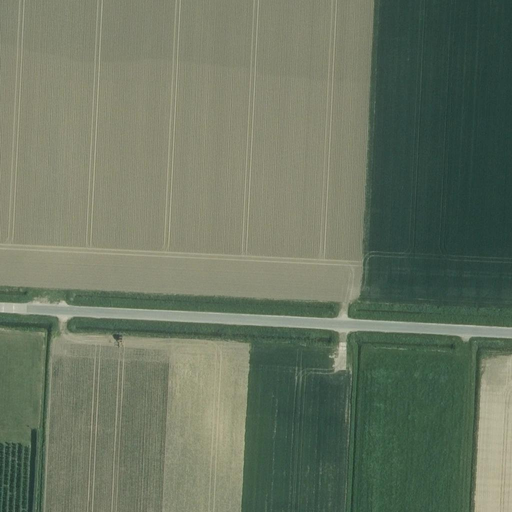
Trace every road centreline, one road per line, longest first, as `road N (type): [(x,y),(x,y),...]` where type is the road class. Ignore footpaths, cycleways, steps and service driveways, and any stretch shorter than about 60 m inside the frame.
road 1 (unclassified): [(511,332),(0,307)]
road 2 (track): [(35,309),(51,0)]
road 3 (track): [(32,511),(41,333),(0,331)]
